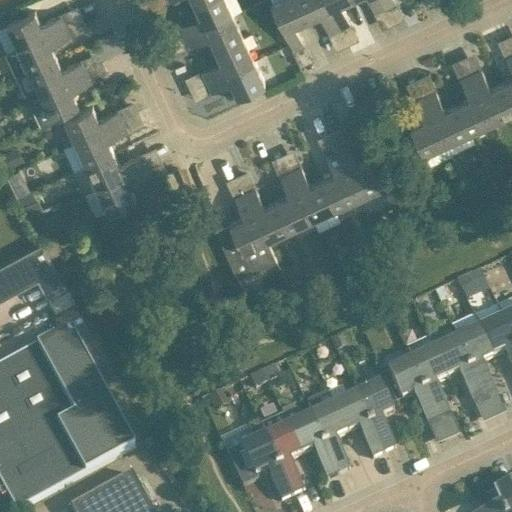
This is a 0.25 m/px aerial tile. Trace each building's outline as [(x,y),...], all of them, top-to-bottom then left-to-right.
[(181,24),(186,34),(234,12),(228,0),(198,0),(195,2),(201,15),(181,24)] [(274,0),(272,1),(285,30),(293,48),(304,43),(295,23),(307,18),(299,0),(274,0)] [(329,31),(339,27),(327,0),(299,0),(307,18),(320,12),(329,31)] [(341,2),(345,0),(327,0),(339,27),(350,22),(341,2)] [(383,0),(370,0),(375,10),(386,5),(383,0)] [(8,22),(19,45),(66,23),(61,13),(41,23),(35,10),(12,21),(7,10),(0,12),(0,15),(4,24),(8,22)] [(211,35),(216,48),(244,36),(234,12),(186,34),(191,44),(211,35)] [(71,34),(66,23),(19,45),(5,52),(16,75),(29,69),(57,56),(51,44),(71,34)] [(208,80),(255,59),(244,36),(216,48),(222,60),(203,69),(208,80)] [(511,100),(511,53),(507,56),(511,67),(511,77),(503,82),(511,100)] [(57,56),(29,69),(40,92),(87,70),(82,59),(63,68),(57,56)] [(255,59),(208,80),(212,90),(232,81),(238,94),(265,82),(255,59)] [(471,73),(493,120),(511,110),(511,100),(503,82),(491,87),(482,68),(471,73)] [(92,80),(87,70),(40,92),(29,97),(34,109),(46,104),(51,115),(78,102),(72,89),(92,80)] [(470,97),(457,103),(470,130),(493,120),(471,73),(461,77),(470,97)] [(447,141),(470,130),(457,103),(445,109),(436,89),(425,94),(447,141)] [(424,152),(447,141),(425,94),(415,99),(424,118),(411,124),(424,152)] [(93,104),(65,117),(76,140),(123,118),(118,108),(99,117),(93,104)] [(128,129),(123,118),(76,140),(87,163),(115,150),(108,138),(128,129)] [(337,148),(359,195),(382,184),(369,157),(356,163),(347,144),(337,148)] [(0,152),(0,153),(6,167),(24,159),(18,145),(0,152)] [(336,206),(359,195),(337,148),(326,153),(335,173),(323,179),(336,206)] [(115,150),(87,163),(98,186),(144,165),(140,154),(121,163),(115,150)] [(149,175),(144,165),(98,186),(108,210),(136,197),(130,184),(149,175)] [(301,165),(291,170),(312,216),(336,206),(323,179),(311,184),(301,165)] [(277,200),(289,227),(312,216),(291,170),(280,175),(290,194),(277,200)] [(511,175),(502,180),(508,194),(511,191),(511,175)] [(30,188),(27,181),(14,187),(17,195),(30,188)] [(256,186),(245,191),(266,238),(289,227),(277,200),(265,206),(256,186)] [(33,189),(18,196),(23,207),(38,200),(33,189)] [(231,221),(235,231),(220,237),(239,277),(253,270),(243,248),(266,238),(245,191),(235,196),(244,215),(231,221)] [(460,198),(466,212),(478,207),(472,193),(460,198)] [(435,210),(430,215),(431,220),(435,224),(440,224),(444,220),(444,214),(440,210),(435,210)] [(414,222),(396,231),(403,244),(421,236),(414,222)] [(44,242),(52,256),(62,250),(54,236),(44,242)] [(0,298),(39,277),(47,293),(56,310),(75,300),(66,283),(66,282),(52,256),(44,242),(42,239),(0,262),(0,298)] [(357,251),(345,257),(351,270),(363,264),(357,251)] [(54,258),(60,269),(67,265),(61,254),(54,258)] [(471,276),(457,283),(461,292),(475,286),(471,276)] [(306,290),(300,278),(289,284),(294,296),(306,290)] [(448,300),(443,289),(435,293),(441,303),(448,300)] [(253,312),(254,311),(270,304),(268,300),(250,292),(247,294),(245,295),(253,312)] [(511,301),(497,309),(511,339),(511,301)] [(74,302),(53,314),(58,323),(79,311),(74,302)] [(511,339),(497,309),(475,319),(494,359),(506,354),(511,367),(511,339)] [(494,359),(475,319),(475,318),(452,329),(457,341),(485,400),(497,394),(483,365),(494,359)] [(0,482),(16,511),(20,511),(136,449),(71,330),(0,369),(0,482)] [(347,347),(342,338),(333,343),(338,351),(347,347)] [(435,352),(434,352),(428,340),(406,351),(439,421),(451,415),(437,386),(448,380),(435,352)] [(485,400),(457,341),(435,352),(448,380),(460,375),(474,405),(485,400)] [(439,421),(406,351),(411,363),(389,373),(394,384),(402,402),(414,396),(428,426),(439,421)] [(263,373),(268,385),(281,379),(275,368),(275,367),(263,373)] [(256,390),(268,385),(263,373),(250,378),(256,390)] [(395,414),(386,396),(381,385),(358,396),(385,454),(396,449),(383,420),(395,414)] [(224,392),(209,399),(215,413),(230,407),(224,392)] [(358,396),(348,401),(335,407),(348,436),(360,430),(374,460),(385,454),(358,396)] [(348,436),(335,407),(334,407),(312,417),(340,476),(351,471),(337,441),(348,436)] [(289,428),(288,428),(283,417),(261,427),(294,497),(305,492),(291,462),(303,457),(289,428)] [(289,428),(303,457),(314,452),(328,481),(340,476),(312,417),(289,428)] [(294,497),(261,427),(260,423),(248,428),(255,443),(228,455),(243,489),(260,481),(258,478),(268,473),(282,503),(294,497)] [(144,445),(148,452),(156,448),(152,440),(144,445)] [(156,448),(148,452),(154,462),(162,457),(156,448)] [(152,511),(133,476),(71,510),(72,510),(73,511),(152,511)] [(483,511),(511,511),(511,484),(494,492),(499,504),(483,511)]
